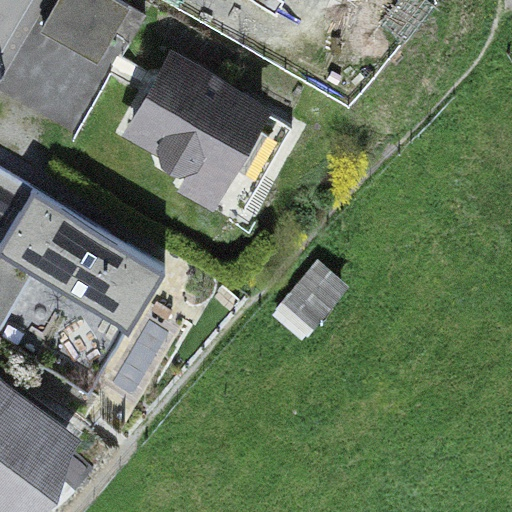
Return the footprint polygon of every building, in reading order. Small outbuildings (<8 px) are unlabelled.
[(136,0),(50,0),(2,83),(72,124),(143,3),(136,0)] [(275,113),(171,52),(121,136),(226,198),(275,113)] [(0,316),(29,266),(142,329),(176,269),(0,171),(0,316)] [(347,286),(318,262),(272,316),(302,341),(347,286)] [(0,511),(30,511),(89,435),(0,367),(0,511)]
